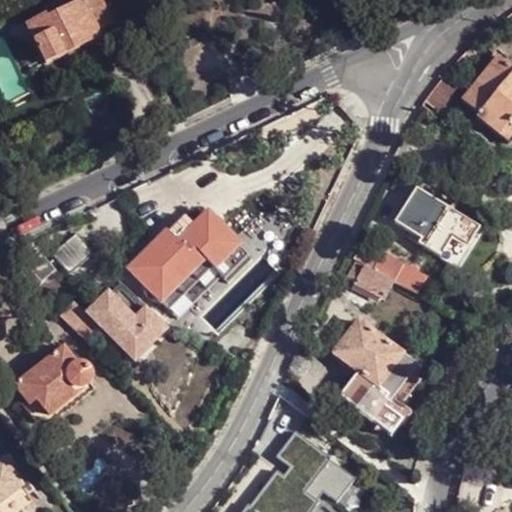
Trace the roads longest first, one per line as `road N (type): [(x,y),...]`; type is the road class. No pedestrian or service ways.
road 1 (residential): [(183,511),(218,468),(266,380),(401,95)]
road 2 (residential): [(358,55),(0,226)]
road 3 (residential): [(436,511),(461,428),(511,360)]
road 4 (residential): [(472,1),(358,55)]
